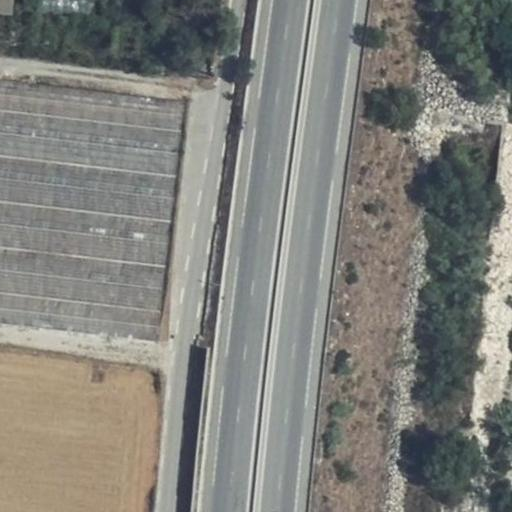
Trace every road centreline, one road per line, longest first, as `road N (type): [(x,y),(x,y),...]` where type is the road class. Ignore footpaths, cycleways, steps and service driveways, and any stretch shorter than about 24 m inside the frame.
road 1 (unclassified): [(236,0),(163,511)]
road 2 (trunk): [(276,511),(338,0)]
road 3 (trunk): [(289,0),(229,511)]
